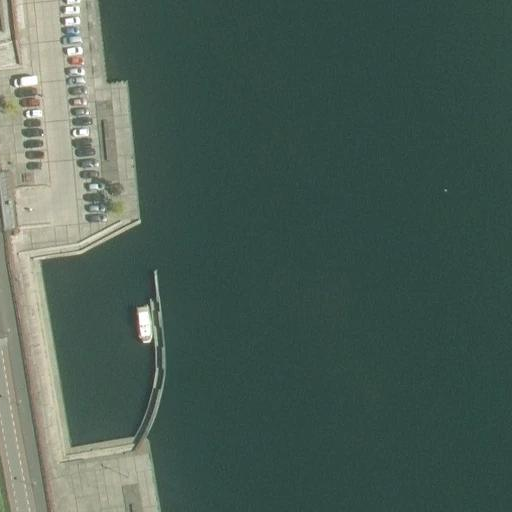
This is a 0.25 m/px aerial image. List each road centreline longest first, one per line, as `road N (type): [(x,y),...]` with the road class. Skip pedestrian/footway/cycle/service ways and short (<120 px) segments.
road 1 (unclassified): [(0,217),(63,211),(44,0)]
road 2 (secondary): [(0,383),(23,511)]
